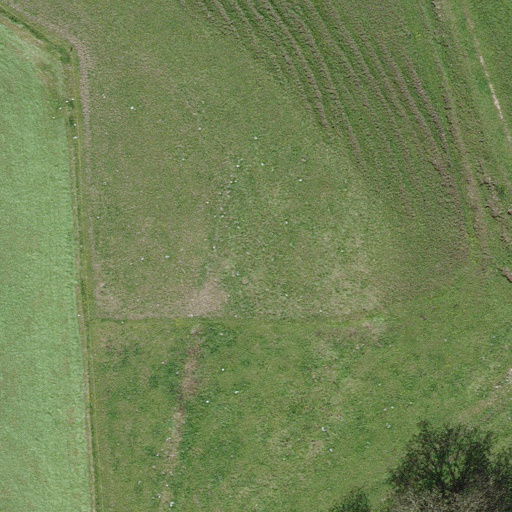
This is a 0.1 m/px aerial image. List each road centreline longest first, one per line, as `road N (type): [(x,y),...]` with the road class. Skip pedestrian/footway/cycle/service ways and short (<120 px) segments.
road 1 (track): [(511,169),(458,0)]
road 2 (track): [(364,511),(511,415)]
